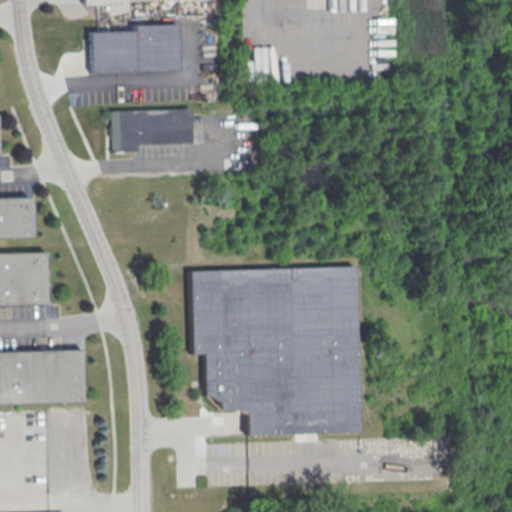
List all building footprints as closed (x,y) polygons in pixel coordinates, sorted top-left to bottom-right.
[(128,24),(129,30),(86,30),(86,71),(175,70),(175,23),(128,24)] [(186,107),(105,109),(106,147),(188,145),(186,107)] [(0,197),(26,197),(28,200),(29,234),(26,238),(0,238),(0,197)] [(0,253),(42,252),(43,304),(0,305),(0,253)] [(184,271),(350,266),(354,433),(243,436),(242,415),(236,411),(215,412),(215,403),(208,396),(200,396),(199,355),(186,355),(184,271)] [(0,352),(78,350),(80,402),(0,403),(0,352)]
